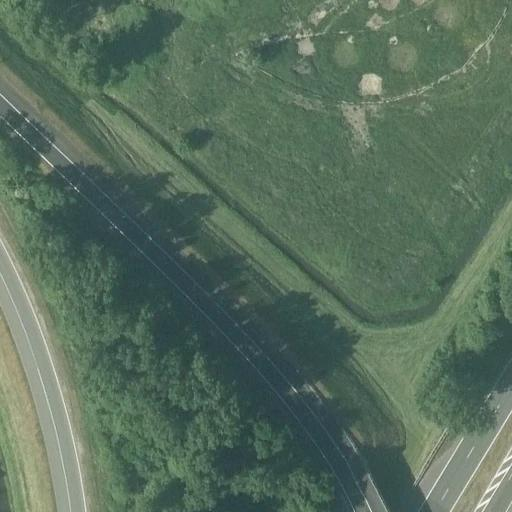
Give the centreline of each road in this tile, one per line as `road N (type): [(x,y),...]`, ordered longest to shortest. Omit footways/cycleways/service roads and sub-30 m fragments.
road 1 (trunk): [(371,511),(291,387),(222,309),(0,99)]
road 2 (trunk): [(0,255),(35,338),(80,511)]
road 3 (primary): [(511,371),(427,511)]
